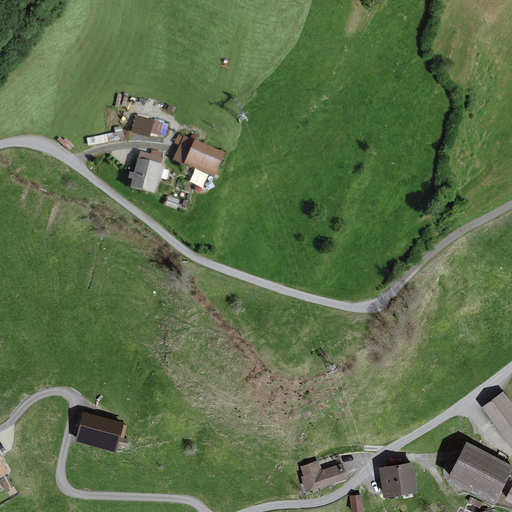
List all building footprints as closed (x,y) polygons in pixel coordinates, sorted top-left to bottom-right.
[(155,121),(137,116),(132,135),(150,139),(155,121)] [(197,145),(187,167),(217,180),(227,158),(197,145)] [(138,162),(131,191),(156,198),(164,168),(138,162)] [(511,408),(502,395),(483,411),(511,448),(511,408)] [(121,424),(84,417),(78,447),(116,454),(121,424)] [(511,468),(469,446),(450,481),(498,506),(511,479),(511,468)] [(0,456),(0,479),(9,474),(0,456)] [(318,463),(298,470),(307,496),(347,482),(341,465),(321,472),(318,463)] [(415,467),(379,471),(382,499),(419,495),(415,467)] [(350,498),(351,511),(363,511),(363,497),(350,498)] [(479,510),(478,511),(494,511),(472,500),(469,505),(479,510)]
